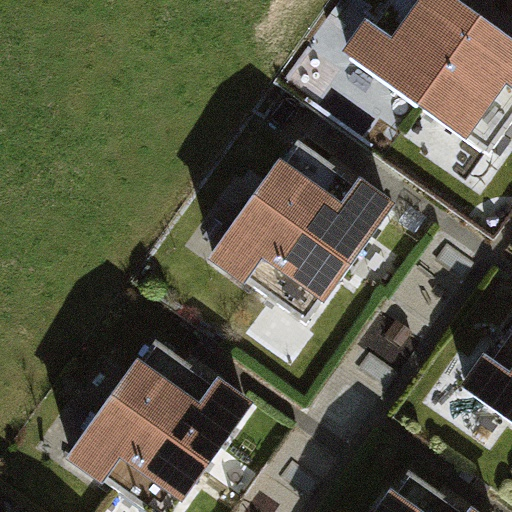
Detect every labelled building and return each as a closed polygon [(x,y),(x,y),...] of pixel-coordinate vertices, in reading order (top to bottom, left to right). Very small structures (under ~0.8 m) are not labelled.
[(344,57),(417,111),(480,25),(446,0),(427,0),(394,46),(366,26),(344,57)] [(511,47),(480,25),(417,111),(465,146),(507,88),(511,92),(511,47)] [(264,270),(276,279),(329,206),(285,174),(213,272),(246,295),(264,270)] [(329,206),(276,279),(324,314),(395,217),(361,193),(344,217),(329,206)] [(464,386),(511,420),(511,372),(487,354),(464,386)] [(125,469),(137,478),(190,406),(145,373),(74,471),(106,495),(125,469)] [(190,406),(137,478),(183,511),(185,511),(255,416),(222,392),(204,416),(190,406)] [(412,511),(398,501),(390,511),(412,511)]
